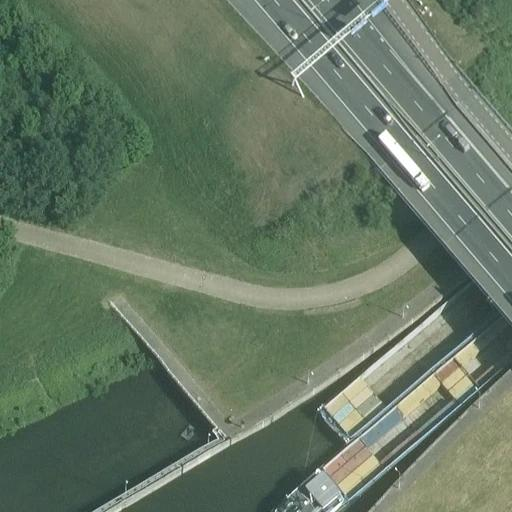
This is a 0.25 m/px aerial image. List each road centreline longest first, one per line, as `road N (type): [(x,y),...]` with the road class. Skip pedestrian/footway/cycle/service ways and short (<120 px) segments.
road 1 (unclassified): [(0,225),(280,304),(330,303),(429,239),(511,168)]
road 2 (motorway): [(269,0),(511,285)]
road 3 (motorway): [(511,220),(322,0)]
road 4 (unclassified): [(511,156),(390,0)]
